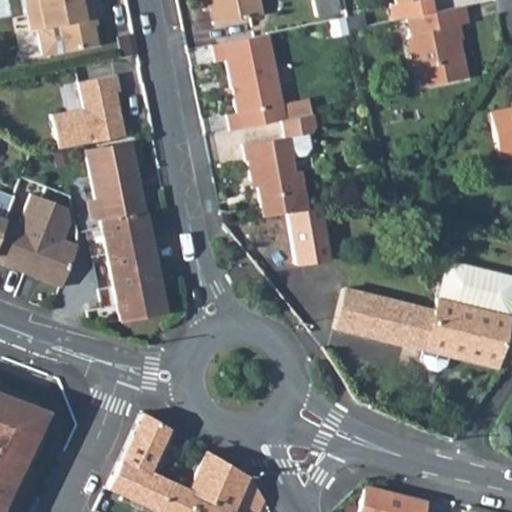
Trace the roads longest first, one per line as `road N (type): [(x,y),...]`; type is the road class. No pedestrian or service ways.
road 1 (tertiary): [(214,322),(148,0)]
road 2 (tertiary): [(352,438),(511,481)]
road 3 (residential): [(63,511),(123,365)]
road 4 (tertiary): [(287,406),(295,369),(281,338),(254,320),(214,322)]
road 5 (tertiary): [(123,365),(0,323)]
